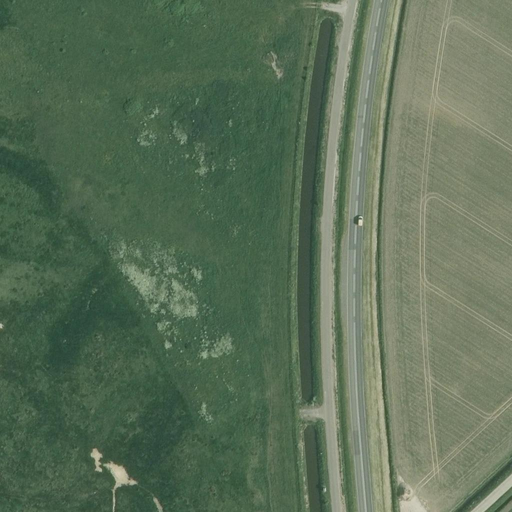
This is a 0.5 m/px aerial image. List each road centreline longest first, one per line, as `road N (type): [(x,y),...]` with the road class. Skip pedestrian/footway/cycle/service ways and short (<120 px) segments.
road 1 (unclassified): [(336,511),(323,222),(351,0)]
road 2 (trunk): [(365,511),(354,244),(381,0)]
